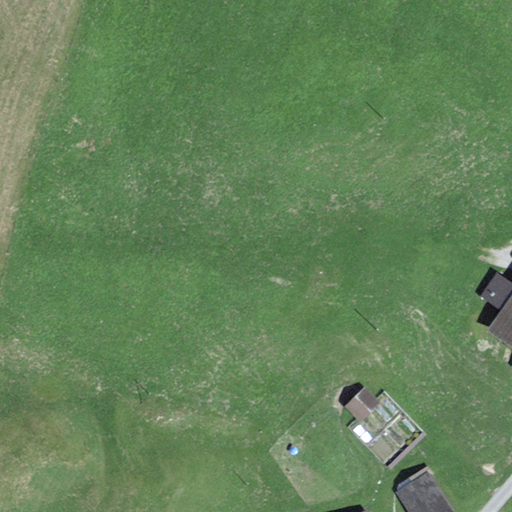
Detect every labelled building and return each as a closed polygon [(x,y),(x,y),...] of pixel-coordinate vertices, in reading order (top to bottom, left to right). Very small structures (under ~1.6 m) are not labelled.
[(335,327),(359,279),(319,260),(296,308),(335,327)] [(511,307),(496,331),(511,342),(511,307)] [(359,386),(343,401),(353,412),(369,397),(359,386)] [(389,395),(374,409),(390,427),(406,413),(389,395)] [(415,511),(445,511),(425,480),(404,494),(415,511)]
